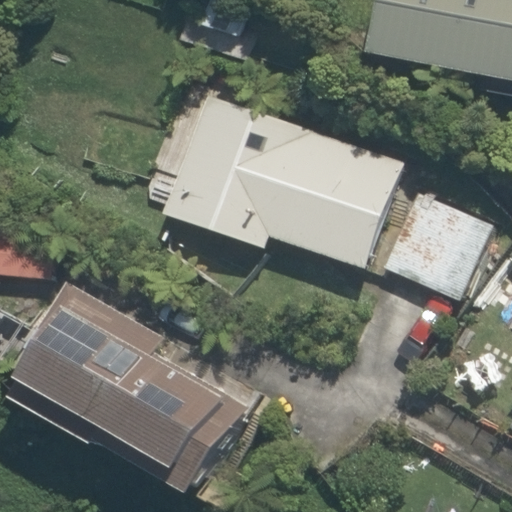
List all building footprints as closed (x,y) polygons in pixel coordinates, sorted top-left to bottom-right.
[(511,0),(387,0),(373,68),(511,96),(511,0)] [(412,163),(219,106),(181,233),(280,263),(284,249),(378,277),(412,163)] [(507,226),(430,188),(387,275),(464,313),(507,226)] [(0,244),(0,287),(60,290),(62,247),(0,244)] [(211,363),(94,306),(42,412),(220,498),(264,408),(204,379),(211,363)]
